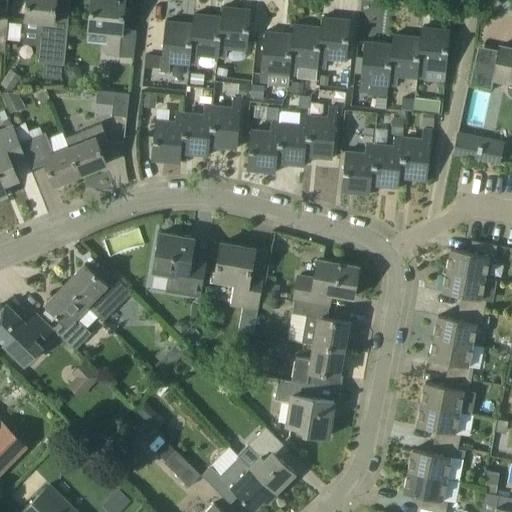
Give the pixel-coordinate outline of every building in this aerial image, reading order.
[(54,16),(55,13),(56,0),(26,0),(25,20),(40,22),(36,61),(45,62),(43,77),(61,79),(62,65),(63,65),(69,17),(54,16)] [(133,57),(136,30),(122,29),(124,0),(91,0),(88,31),(106,33),(104,54),(133,57)] [(227,48),(246,50),(251,10),(222,7),(221,17),(217,58),(218,58),(218,59),(230,60),(230,58),(226,57),(227,48)] [(217,58),(221,17),(194,14),(192,24),(188,65),(198,66),(199,56),(217,58)] [(346,60),(348,40),(350,20),(322,17),(321,27),(316,67),(325,68),(326,58),(346,60)] [(188,65),(192,24),(165,21),(160,71),(168,72),(169,63),(188,65)] [(316,67),(321,27),(293,24),(292,34),(288,75),(296,76),(297,66),(316,67)] [(426,68),(446,70),(450,30),(421,27),(420,37),(416,78),(425,78),(426,68)] [(288,75),(292,34),(264,31),(259,82),(269,83),(270,73),(288,75)] [(416,78),(420,37),(393,35),(392,45),(387,85),(396,86),(397,76),(416,78)] [(387,85),(392,45),(364,42),(362,57),(361,73),(359,92),(367,93),(368,83),(387,85)] [(511,48),(499,46),(492,79),(507,83),(507,87),(507,92),(511,97),(511,96),(511,48)] [(145,54),(144,67),(160,68),(161,55),(145,54)] [(354,72),(361,73),(362,57),(355,57),(354,72)] [(78,79),(81,75),(81,70),(77,65),(71,66),(67,70),(68,76),(72,79),(78,79)] [(19,80),(9,73),(1,84),(11,91),(19,80)] [(321,76),(320,85),(328,86),(329,77),(321,76)] [(288,93),(303,93),(303,83),(289,82),(288,93)] [(238,94),(246,95),(248,84),(239,83),(238,94)] [(264,86),(252,84),(250,98),(263,99),(264,86)] [(201,88),(200,101),(211,102),(213,89),(201,88)] [(129,94),(109,91),(97,90),(95,102),(114,104),(112,115),(126,117),(129,94)] [(1,93),(8,110),(23,104),(18,92),(1,93)] [(333,92),(332,102),(344,103),(345,93),(333,92)] [(156,95),(143,94),(142,107),(155,108),(155,105),(156,95)] [(298,107),(309,108),(310,96),(299,95),(298,107)] [(236,149),(242,97),(233,96),(232,107),(212,105),(211,116),(212,116),(209,146),(236,149)] [(375,108),(386,108),(387,98),(376,97),(375,108)] [(426,99),(425,111),(439,112),(440,101),(426,99)] [(279,108),(267,107),(266,119),(277,121),(277,118),(279,108)] [(305,156),(332,158),(337,108),(328,107),(327,118),(309,116),(305,156)] [(0,114),(3,121),(8,119),(4,110),(0,111),(0,114)] [(181,153),(185,113),(184,113),(183,123),(155,120),(151,160),(180,163),(181,153)] [(212,116),(211,116),(185,113),(181,153),(208,156),(209,146),(212,116)] [(434,127),(434,125),(435,114),(423,113),(422,126),(434,127)] [(304,166),(305,156),(309,116),(299,115),(298,124),(280,123),(276,163),(304,166)] [(399,117),(398,117),(393,117),(392,133),(403,135),(404,118),(399,117)] [(276,163),(280,123),(272,122),(271,131),(251,129),(246,170),(275,173),(276,163)] [(80,175),(68,145),(53,151),(45,132),(31,137),(25,123),(14,127),(13,124),(12,124),(20,142),(28,163),(31,169),(45,163),(54,185),(80,175)] [(14,168),(28,163),(20,142),(12,124),(0,129),(0,198),(7,196),(2,185),(19,179),(14,168)] [(109,143),(101,124),(66,138),(69,145),(68,145),(80,175),(106,164),(99,146),(109,143)] [(373,129),(364,128),(362,141),(372,142),(373,129)] [(386,144),(387,130),(375,129),(374,143),(386,144)] [(427,180),(432,130),(422,129),(421,139),(402,137),(401,146),(402,146),(399,177),(427,180)] [(456,133),(451,153),(475,158),(479,138),(456,133)] [(402,146),(401,146),(374,143),(373,154),(374,154),(371,185),(398,187),(399,177),(402,146)] [(374,154),(373,154),(345,151),(341,191),(370,194),(371,185),(374,154)] [(191,255),(193,238),(160,232),(153,273),(168,275),(165,292),(199,298),(206,257),(191,255)] [(446,270),(485,278),(488,263),(489,256),(494,257),(497,245),(472,241),(469,252),(450,249),(446,270)] [(248,276),(253,250),(240,248),(240,246),(221,243),(214,281),(234,285),(230,305),(243,308),(239,331),(254,333),(264,279),(248,276)] [(331,294),(333,294),(352,298),(358,267),(318,260),(315,276),(298,273),(293,299),(295,299),(294,301),(329,307),(331,294)] [(101,279),(99,278),(85,264),(65,285),(87,307),(88,306),(98,316),(110,304),(115,309),(131,292),(109,271),(101,279)] [(485,278),(446,270),(442,292),(461,296),(459,308),(483,312),(486,300),(481,299),(483,294),(489,295),(492,280),(485,278)] [(281,286),(265,283),(264,290),(280,293),(281,286)] [(76,318),(87,307),(65,285),(45,304),(62,321),(54,329),(75,349),(91,333),(76,318)] [(267,296),(261,306),(271,312),(277,303),(267,296)] [(327,318),(329,307),(294,301),(292,313),(287,340),(301,342),(312,345),(312,344),(343,350),(348,322),(327,318)] [(53,329),(51,327),(37,313),(26,324),(6,304),(0,310),(0,340),(26,366),(44,347),(39,343),(53,329)] [(481,324),(483,312),(459,308),(457,319),(438,315),(433,337),(472,345),(477,323),(481,324)] [(178,321),(173,326),(181,333),(189,326),(184,321),(178,321)] [(193,349),(201,341),(192,332),(184,340),(193,349)] [(468,366),(472,345),(433,337),(429,359),(448,363),(446,374),(471,379),(473,367),(468,366)] [(255,351),(270,354),(272,342),(257,339),(255,351)] [(177,342),(166,353),(175,362),(186,351),(177,342)] [(338,377),(343,350),(312,344),(312,345),(309,359),(296,357),(292,381),(315,385),(317,373),(338,377)] [(198,365),(189,354),(181,359),(190,371),(198,365)] [(80,397),(100,376),(84,361),(72,373),(76,377),(68,385),(80,397)] [(152,374),(151,374),(150,374),(149,374),(148,374),(148,375),(147,375),(147,376),(146,376),(146,377),(146,378),(146,379),(146,380),(146,381),(147,381),(147,382),(148,382),(148,383),(149,383),(150,383),(151,383),(152,383),(153,383),(154,383),(154,382),(155,382),(155,381),(155,380),(156,380),(156,379),(156,378),(156,377),(155,377),(155,376),(155,375),(154,375),(153,374),(152,374)] [(468,390),(471,379),(446,374),(444,386),(425,382),(421,404),(460,412),(464,390),(468,390)] [(315,385),(292,381),(278,378),(274,400),(289,402),(284,427),(302,430),(301,433),(328,437),(334,402),(309,397),(311,385),(314,385),(315,385)] [(160,396),(168,388),(162,381),(154,389),(160,396)] [(456,433),(460,412),(421,404),(417,426),(436,430),(433,441),(458,446),(460,434),(456,433)] [(0,470),(25,445),(0,419),(0,470)] [(509,421),(498,419),(495,430),(507,433),(509,421)] [(296,473),(279,457),(287,448),(265,427),(248,444),(260,456),(250,466),(249,466),(276,493),(296,473)] [(457,449),(458,446),(433,441),(431,453),(412,449),(408,471),(447,479),(451,457),(456,458),(457,449)] [(494,441),(491,455),(502,457),(504,443),(494,441)] [(165,462),(189,486),(201,475),(176,451),(174,453),(165,444),(157,452),(167,461),(165,462)] [(457,449),(456,458),(463,459),(464,459),(465,451),(457,449)] [(249,466),(250,466),(239,456),(220,475),(211,466),(202,475),(230,503),(238,495),(250,507),(261,496),(267,502),(276,493),(249,466)] [(443,500),(447,479),(408,471),(404,493),(423,496),(420,509),(438,511),(445,511),(448,501),(443,500)] [(79,511),(51,483),(21,511),(79,511)] [(108,511),(119,511),(131,501),(118,489),(102,506),(108,511)] [(511,511),(511,497),(511,498),(499,496),(495,511),(511,511)] [(223,511),(221,509),(214,502),(204,511),(223,511)]
